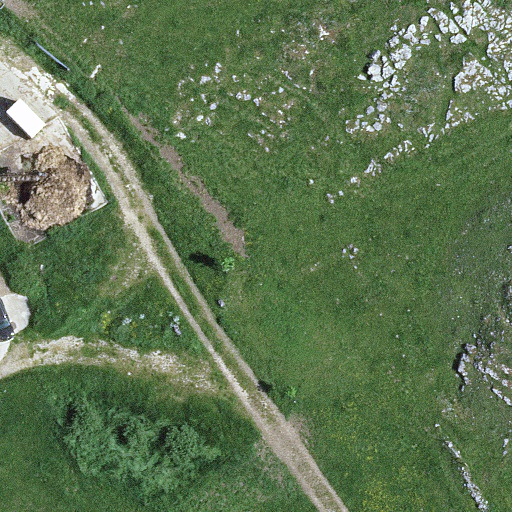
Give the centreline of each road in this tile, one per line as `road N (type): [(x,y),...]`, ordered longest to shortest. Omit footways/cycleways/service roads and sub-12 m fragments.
road 1 (track): [(0,61),(84,123),(243,378)]
road 2 (track): [(10,359),(70,351),(243,378),(333,511)]
